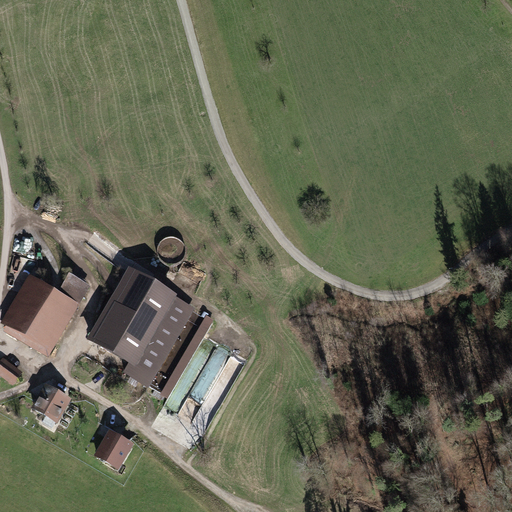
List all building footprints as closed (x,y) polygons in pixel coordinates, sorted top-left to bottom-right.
[(132,276),(96,339),(102,343),(100,347),(130,364),(125,373),(143,384),(187,308),(132,276)] [(35,283),(9,327),(45,347),(70,304),(76,308),(88,288),(69,277),(57,296),(35,283)] [(193,312),(187,308),(143,384),(149,388),(193,312)] [(213,323),(205,319),(161,394),(169,399),(213,323)] [(196,381),(179,416),(210,431),(244,360),(217,347),(211,360),(212,360),(209,367),(217,371),(209,388),(196,381)] [(19,375),(3,363),(0,367),(0,374),(12,384),(19,375)] [(47,390),(35,410),(56,422),(68,403),(47,390)] [(98,457),(117,469),(130,447),(110,435),(98,457)]
